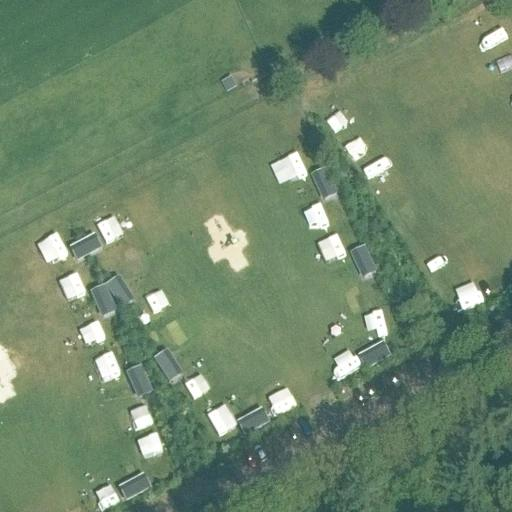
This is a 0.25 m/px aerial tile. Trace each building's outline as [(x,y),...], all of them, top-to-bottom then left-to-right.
[(497,75),(511,69),(511,26),(511,23),(481,35),(497,75)] [(445,56),(462,92),(476,85),(459,50),(445,56)] [(500,196),(511,190),(511,160),(506,147),(482,159),(500,196)] [(359,176),(370,172),(362,152),(352,156),(359,176)] [(472,167),(461,170),(470,198),(481,195),(472,167)] [(507,347),(511,344),(511,316),(496,325),(507,347)]
